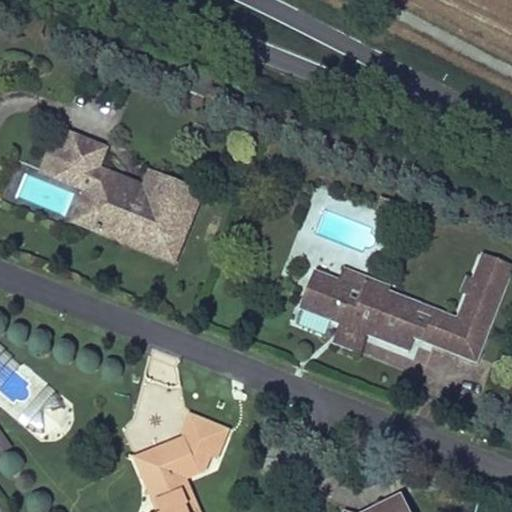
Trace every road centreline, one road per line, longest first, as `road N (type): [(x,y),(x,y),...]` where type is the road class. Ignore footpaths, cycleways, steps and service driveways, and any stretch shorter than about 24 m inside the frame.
road 1 (primary): [(129,0),(288,63),(472,120)]
road 2 (primary): [(472,120),(252,0)]
